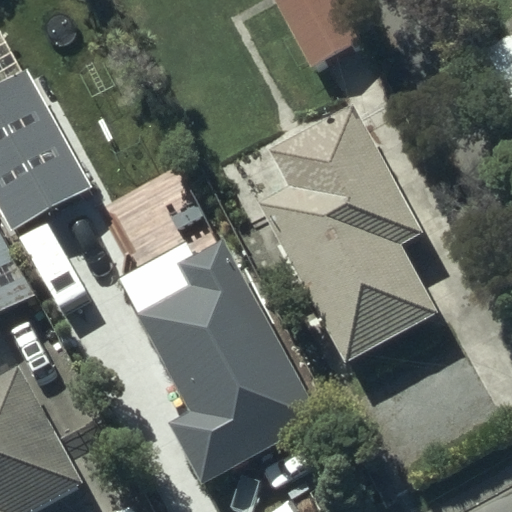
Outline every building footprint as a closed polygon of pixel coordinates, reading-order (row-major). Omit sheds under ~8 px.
[(345,0),(284,0),(277,4),(315,79),(371,50),(345,0)] [(511,111),(511,47),(506,50),(504,45),(476,60),(505,116),(511,111)] [(0,88),(0,212),(15,241),(94,198),(77,166),(88,160),(92,168),(109,159),(103,148),(117,140),(73,58),(4,96),(0,88)] [(428,247),(357,116),(273,164),(292,200),(262,216),(349,376),(442,325),(406,259),(428,247)] [(0,329),(39,309),(0,233),(0,329)] [(326,431),(227,253),(190,272),(183,259),(127,290),(145,323),(140,326),(195,424),(172,437),(206,498),(326,431)] [(22,377),(0,389),(0,511),(59,511),(86,497),(22,377)]
